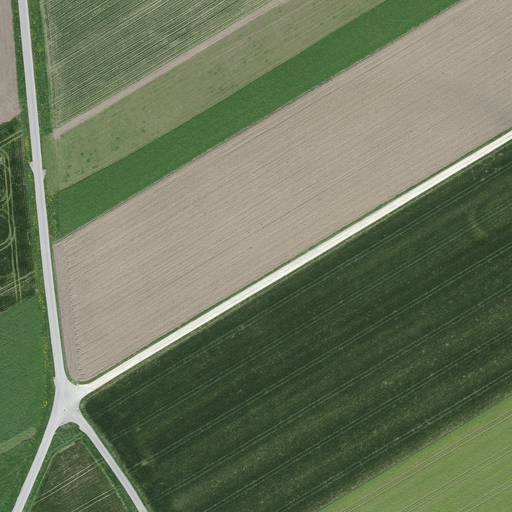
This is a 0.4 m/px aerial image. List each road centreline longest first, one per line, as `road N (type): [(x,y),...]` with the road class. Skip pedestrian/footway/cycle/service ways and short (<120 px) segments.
road 1 (track): [(65,401),(511,132)]
road 2 (unclassified): [(22,0),(65,401)]
road 3 (unclassified): [(143,511),(65,401)]
road 4 (unclassified): [(65,401),(15,511)]
